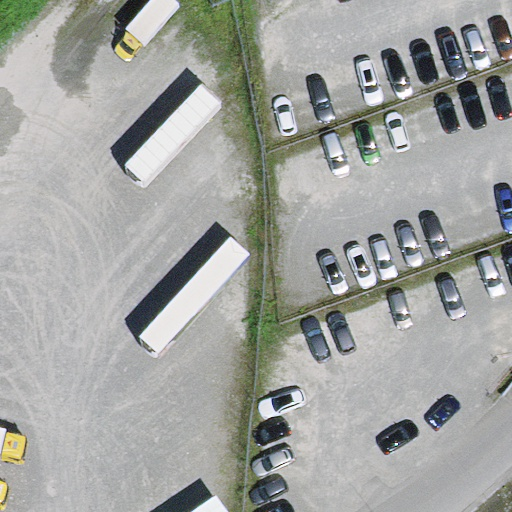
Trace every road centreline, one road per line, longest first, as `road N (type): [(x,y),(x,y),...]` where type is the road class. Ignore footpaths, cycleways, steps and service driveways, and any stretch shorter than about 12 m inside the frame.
road 1 (unknown): [(104,511),(50,133)]
road 2 (unknown): [(371,511),(407,382),(439,325),(511,298)]
road 3 (unknown): [(511,108),(348,180)]
road 4 (unknown): [(426,0),(303,51)]
